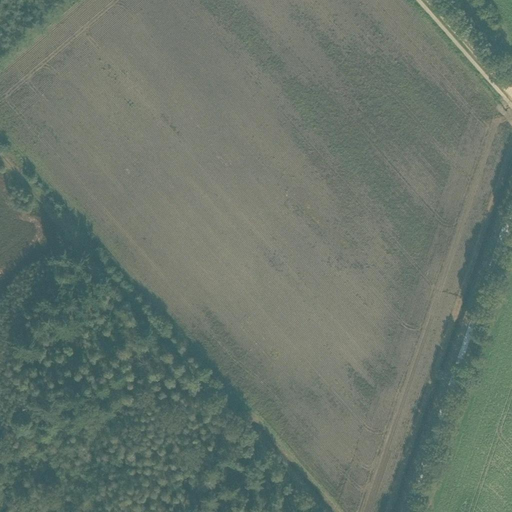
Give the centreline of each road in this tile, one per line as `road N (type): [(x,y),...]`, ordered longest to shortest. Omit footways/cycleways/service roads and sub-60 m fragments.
road 1 (track): [(0,152),(322,511)]
road 2 (unclassified): [(407,511),(511,203)]
road 3 (track): [(511,96),(425,0)]
